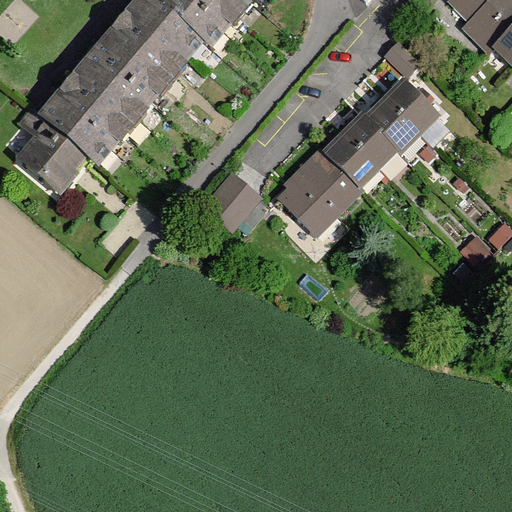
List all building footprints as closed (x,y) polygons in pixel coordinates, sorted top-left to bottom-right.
[(207,53),(251,0),(156,0),(149,9),(138,0),(33,125),(42,133),(17,163),(59,199),(85,167),(92,172),(198,46),(207,53)] [(511,0),(454,0),(451,4),(472,25),(465,31),(489,55),(495,49),(511,66),(511,0)] [(419,67),(398,47),(387,59),(408,78),(419,67)] [(290,191),(279,202),(316,239),(360,195),(356,192),(396,152),(400,156),(436,119),(403,86),(366,124),(362,120),(325,158),(320,154),(287,188),(290,191)] [(244,189),(231,178),(204,210),(233,234),(259,202),(244,189)]
